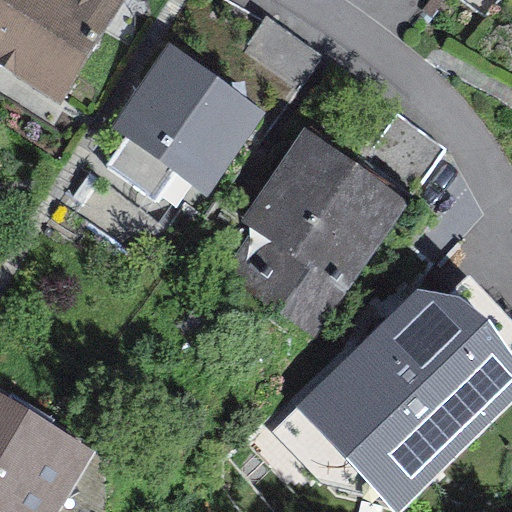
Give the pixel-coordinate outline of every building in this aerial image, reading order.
[(117,0),(0,0),(0,54),(59,92),(117,0)] [(323,37),(264,0),(261,0),(234,44),(294,82),(323,37)] [(235,26),(204,6),(126,128),(210,181),(270,88),(217,54),(235,26)] [(400,88),(340,50),(311,95),(372,133),(400,88)] [(460,130),(410,96),(386,131),(437,165),(460,130)] [(390,212),(307,152),(260,217),(343,277),(390,212)] [(413,357),(401,343),(303,431),(376,511),(441,511),(511,449),(511,395),(449,325),(413,357)] [(61,511),(90,465),(0,412),(0,511),(61,511)]
